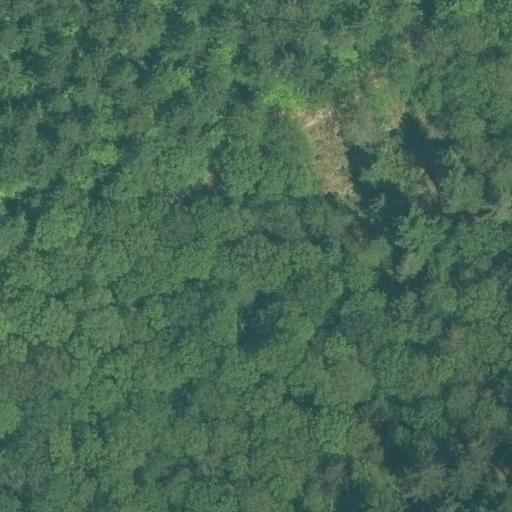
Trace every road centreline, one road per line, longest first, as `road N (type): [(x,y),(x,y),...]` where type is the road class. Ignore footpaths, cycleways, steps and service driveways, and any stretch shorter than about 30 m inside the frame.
road 1 (track): [(0,294),(368,96)]
road 2 (track): [(368,96),(511,18)]
